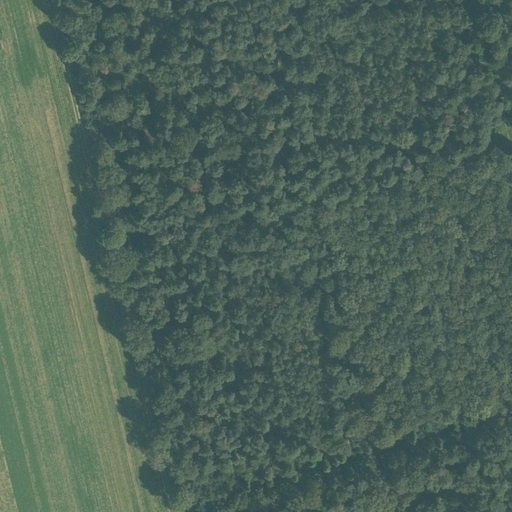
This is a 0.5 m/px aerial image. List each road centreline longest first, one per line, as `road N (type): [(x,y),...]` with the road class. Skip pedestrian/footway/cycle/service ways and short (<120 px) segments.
road 1 (track): [(49,0),(171,508)]
road 2 (track): [(383,460),(266,0)]
road 3 (track): [(383,460),(171,508)]
road 4 (track): [(318,202),(511,144)]
road 5 (track): [(383,460),(511,419)]
